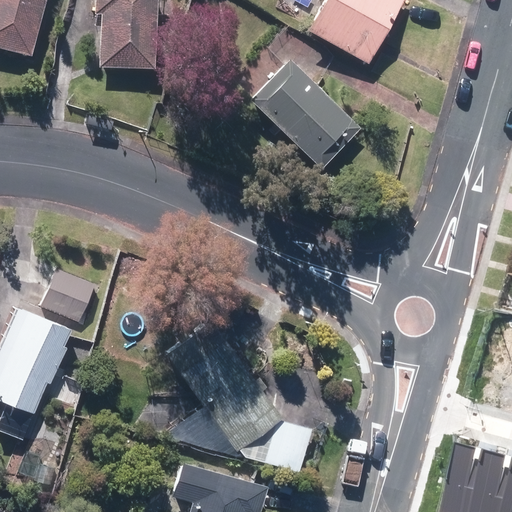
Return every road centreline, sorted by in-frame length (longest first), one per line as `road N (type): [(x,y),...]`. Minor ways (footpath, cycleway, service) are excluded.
road 1 (residential): [(0,160),(91,177),(165,203),(385,302)]
road 2 (residential): [(428,284),(511,14)]
road 3 (residential): [(374,511),(411,349)]
